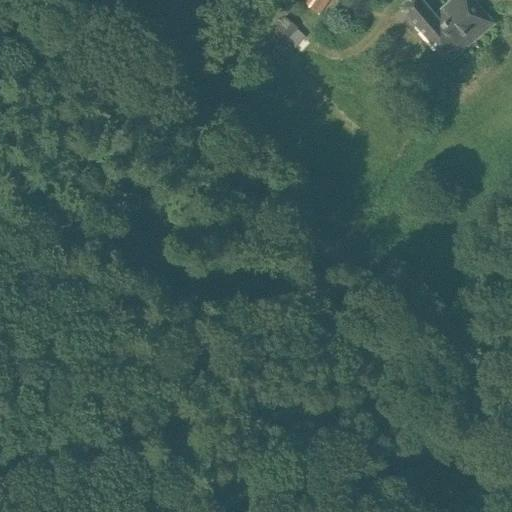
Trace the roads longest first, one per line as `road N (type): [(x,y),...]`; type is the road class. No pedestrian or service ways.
road 1 (track): [(0,1),(511,387)]
road 2 (track): [(511,282),(460,348),(404,511)]
